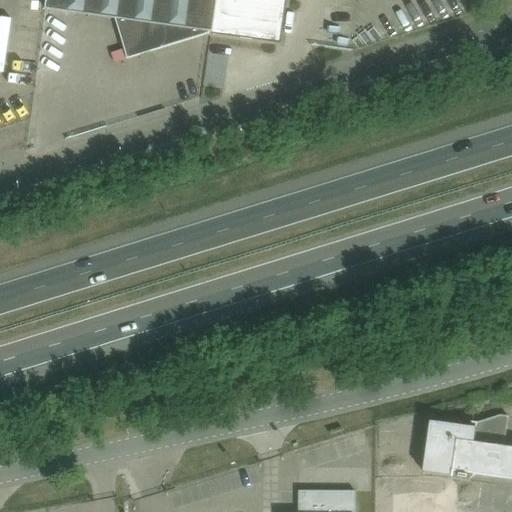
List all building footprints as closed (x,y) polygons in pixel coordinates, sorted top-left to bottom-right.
[(47,0),(46,9),(86,15),(87,0),(47,0)] [(213,32),(217,0),(87,0),(86,15),(115,19),(127,58),(208,34),(209,32),(213,32)] [(276,41),(281,0),(217,0),(213,32),(276,41)] [(511,449),(501,447),(496,434),(504,432),(507,418),(508,418),(509,417),(501,416),(477,424),(469,423),(469,424),(476,425),(475,429),(429,423),(422,473),(471,480),(472,476),(511,481),(511,449)] [(354,511),(354,492),(317,492),(298,492),(297,511),(354,511)]
